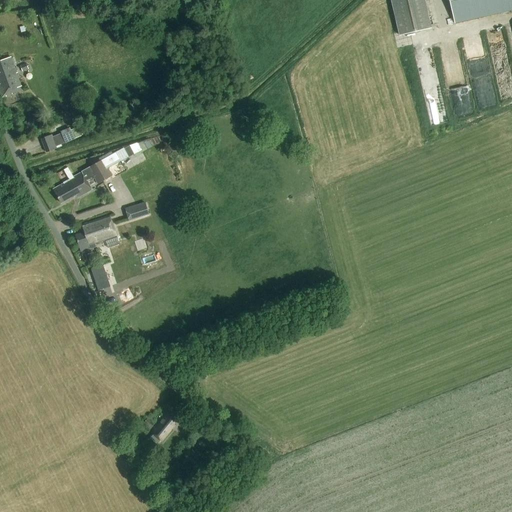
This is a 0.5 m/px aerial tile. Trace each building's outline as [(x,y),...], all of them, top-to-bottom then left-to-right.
[(390,0),(399,35),(432,28),(425,0),(390,0)] [(511,0),(449,0),(455,23),(511,9),(511,0)] [(0,81),(1,84),(0,83),(0,92),(2,97),(22,90),(11,57),(0,60),(0,81)] [(61,132),(66,143),(81,136),(78,128),(72,130),(71,128),(61,132)] [(52,134),(41,139),(46,152),(62,146),(58,136),(54,138),(52,134)] [(138,143),(130,146),(134,154),(142,150),(138,143)] [(69,180),(54,189),(61,202),(77,193),(78,196),(91,189),(86,179),(93,175),(97,182),(111,175),(108,169),(134,154),(129,146),(82,172),(74,176),(68,167),(63,170),(69,180)] [(149,216),(145,203),(125,209),(129,222),(149,216)] [(94,242),(115,235),(109,214),(81,223),(84,231),(75,234),(80,251),(95,246),(94,242)] [(103,266),(91,269),(95,281),(107,277),(103,266)] [(152,433),(153,433),(149,438),(159,445),(175,425),(174,424),(179,418),(172,413),(171,414),(169,413),(152,433)] [(154,425),(147,419),(144,423),(151,428),(154,425)] [(206,446),(218,437),(212,429),(200,438),(206,446)] [(221,448),(216,452),(221,458),(235,447),(230,440),(221,447),(221,448)]
